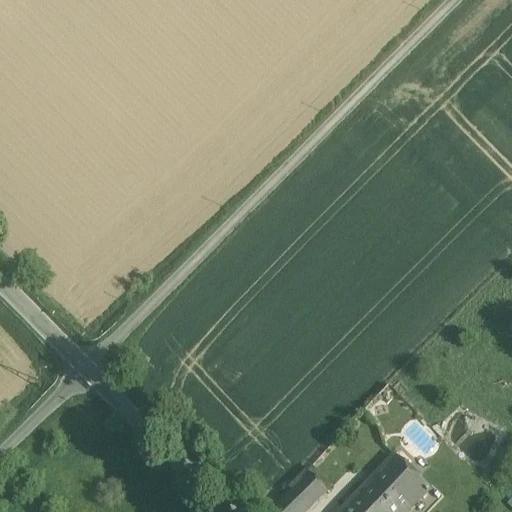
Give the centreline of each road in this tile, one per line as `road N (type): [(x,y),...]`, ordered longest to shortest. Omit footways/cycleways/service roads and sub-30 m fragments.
road 1 (track): [(0,456),(455,0)]
road 2 (tertiary): [(0,276),(234,511)]
